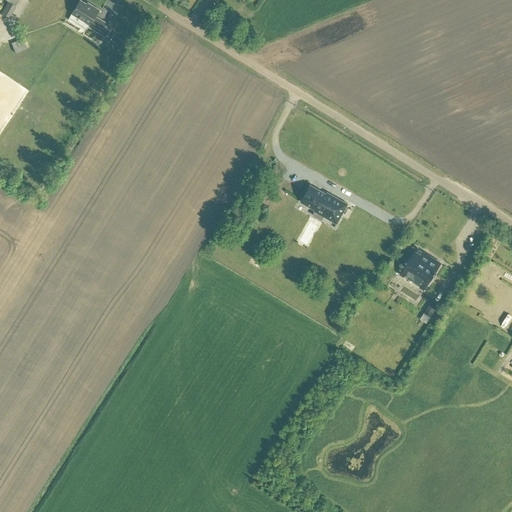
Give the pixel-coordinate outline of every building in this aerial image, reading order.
[(9,16),(16,4),(9,0),(2,11),(9,16)] [(91,6),(80,0),(79,0),(72,13),(89,24),(89,25),(106,36),(112,26),(95,16),(99,9),(92,5),(91,6)] [(69,34),(73,26),(54,16),(51,23),(64,30),(63,31),(69,34)] [(115,37),(111,43),(113,44),(119,48),(123,41),(115,37)] [(15,53),(27,48),(23,38),(11,43),(15,53)] [(331,197),(310,185),(301,202),(316,210),(313,215),(321,220),(323,216),(336,223),(347,204),(332,195),(331,197)] [(266,187),(250,196),(254,204),(270,195),(266,187)] [(416,240),(419,241),(424,231),(406,223),(399,239),(413,245),(416,240)] [(471,257),(480,258),(482,243),(473,242),(471,257)] [(421,254),(415,250),(404,266),(428,282),(440,263),(423,252),(421,254)] [(265,257),(255,251),(252,257),(262,263),(265,257)] [(498,272),(507,269),(503,260),(494,264),(498,272)] [(385,281),(412,294),(417,283),(391,270),(385,281)] [(405,311),(412,317),(422,306),(414,300),(405,311)] [(427,306),(423,313),(430,317),(434,311),(427,306)] [(417,351),(413,359),(430,368),(434,360),(417,351)]
